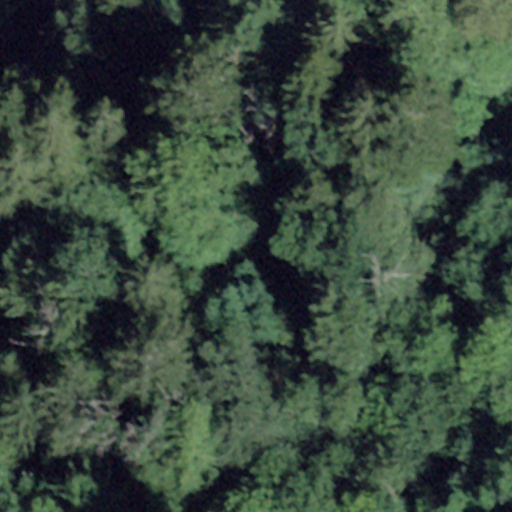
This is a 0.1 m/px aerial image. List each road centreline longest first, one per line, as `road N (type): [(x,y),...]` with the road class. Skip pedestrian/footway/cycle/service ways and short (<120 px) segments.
road 1 (track): [(0,279),(182,54),(279,0)]
road 2 (unclassified): [(130,0),(0,117)]
